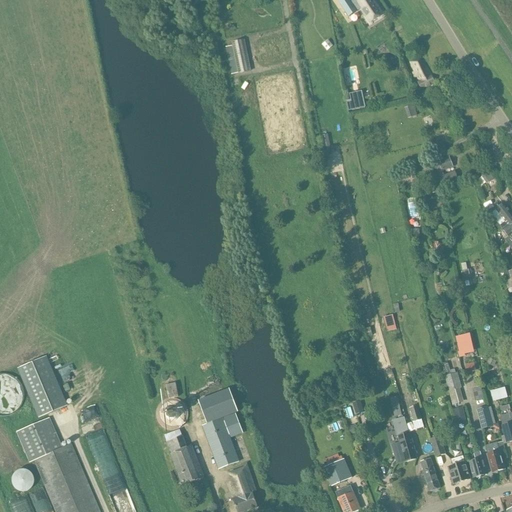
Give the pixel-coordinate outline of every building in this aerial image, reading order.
[(349,0),(336,0),(348,17),(349,17),(345,10),(356,3),(361,9),(370,23),(383,15),(373,0),(354,0),(351,2),(349,0)] [(238,74),(251,72),(245,40),(232,43),(233,46),(226,47),(231,75),(238,74)] [(422,90),(435,83),(422,55),(409,61),(414,72),(413,73),(415,77),(416,77),(419,83),(418,83),(422,90)] [(321,136),(325,156),(332,155),(328,135),(321,136)] [(435,160),(447,155),(442,143),(430,147),(435,160)] [(441,172),(453,168),(449,157),(437,161),(441,172)] [(427,177),(431,195),(439,193),(434,170),(432,170),(430,163),(422,164),(423,170),(427,172),(429,171),(430,176),(427,177)] [(489,183),(494,179),(489,171),(484,174),(489,183)] [(446,184),(457,179),(454,173),(443,177),(446,184)] [(496,228),(511,215),(504,204),(491,214),(499,224),(495,226),(496,228)] [(506,240),(511,235),(511,215),(496,228),(506,240)] [(511,279),(511,270),(509,271),(503,273),(505,281),(511,279)] [(395,322),(393,315),(384,318),(385,325),(395,322)] [(470,335),(457,338),(460,353),(459,353),(460,359),(465,358),(465,356),(470,355),(469,351),(473,350),(470,335)] [(17,369),(32,403),(38,418),(66,407),(45,357),(17,369)] [(442,364),(453,406),(464,403),(460,389),(461,388),(457,373),(456,373),(455,370),(450,371),(448,363),(442,364)] [(70,372),(62,375),(67,390),(76,386),(70,372)] [(0,416),(1,417),(5,416),(9,416),(12,414),(15,412),(18,410),(20,407),(22,404),(23,399),(24,395),(23,391),(22,387),(20,383),(18,380),(15,378),(12,376),(9,375),(5,374),(1,374),(0,374),(0,416)] [(403,381),(406,394),(413,392),(410,379),(403,381)] [(170,399),(175,398),(178,397),(175,383),(166,385),(169,399),(170,399)] [(493,401),(508,397),(505,387),(490,391),(493,401)] [(473,390),(476,401),(484,399),(481,388),(473,390)] [(243,433),(236,414),(238,413),(229,389),(198,401),(207,424),(202,426),(219,470),(240,462),(231,438),(243,433)] [(389,398),(394,416),(402,414),(397,396),(389,398)] [(177,399),(175,399),(174,398),(172,398),(170,399),(169,399),(167,399),(164,401),(163,402),(161,403),(159,405),(158,407),(157,409),(157,411),(156,414),(157,416),(157,419),(158,421),(159,423),(160,424),(161,425),(162,426),(164,428),(166,429),(168,430),(169,430),(172,430),(174,430),(177,429),(179,428),(180,429),(186,423),(185,423),(186,422),(187,420),(188,418),(188,415),(188,413),(188,410),(187,408),(185,405),(184,403),(181,401),(180,400),(179,399),(177,399)] [(410,409),(414,423),(423,420),(418,406),(410,409)] [(477,411),(482,429),(493,425),(501,429),(499,423),(496,424),(491,407),(477,411)] [(457,423),(465,422),(462,408),(454,410),(457,423)] [(507,444),(511,442),(511,413),(500,416),(507,444)] [(392,446),(398,465),(417,459),(405,417),(394,420),(400,443),(392,446)] [(99,511),(71,445),(62,449),(49,418),(16,433),(29,464),(34,461),(56,511),(99,511)] [(351,426),(350,423),(346,424),(350,435),(358,433),(355,425),(351,426)] [(192,447),(187,448),(180,430),(164,436),(171,454),(184,487),(204,479),(192,447)] [(86,435),(114,510),(127,505),(101,436),(93,439),(90,433),(86,435)] [(430,440),(436,458),(446,454),(440,436),(430,440)] [(504,469),(500,452),(506,450),(503,441),(485,446),(488,455),(493,473),(504,469)] [(482,459),(480,452),(474,454),(476,461),(469,463),(474,478),(487,475),(482,459)] [(470,479),(465,463),(463,456),(451,460),(454,466),(448,468),(453,485),(470,479)] [(430,459),(421,462),(423,471),(422,471),(429,492),(440,489),(433,467),(430,459)] [(331,487),(352,478),(345,460),(323,469),(331,487)] [(244,511),(257,508),(252,494),(257,492),(247,463),(243,464),(244,467),(228,473),(230,480),(227,481),(234,499),(238,511),(244,511)] [(24,470),(22,470),(20,470),(18,471),(17,472),(15,473),(14,474),(12,476),(12,478),(11,480),(11,482),(11,484),(12,485),(12,487),(14,489),(15,490),(17,491),(18,492),(20,493),(22,493),(24,493),(26,492),(28,491),(30,490),(31,489),(32,487),(33,485),(33,484),(34,482),(33,480),(33,478),(32,476),(31,474),(30,473),(28,472),(26,471),(24,470)] [(355,511),(361,510),(353,492),(351,486),(335,493),(338,499),(343,511),(355,511)] [(30,511),(26,499),(11,505),(14,511),(30,511)]
